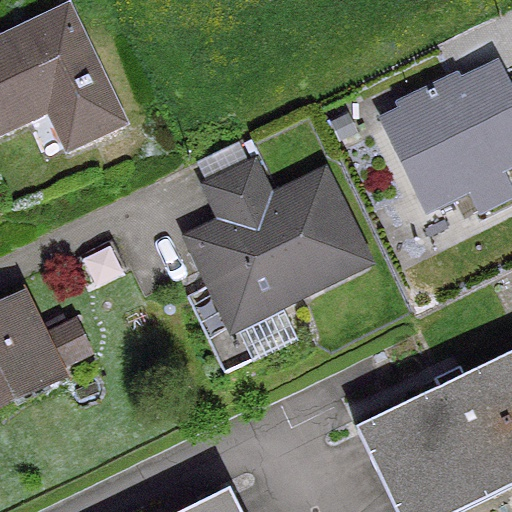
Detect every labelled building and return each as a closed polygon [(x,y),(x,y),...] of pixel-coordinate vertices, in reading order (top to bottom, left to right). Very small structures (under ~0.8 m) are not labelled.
[(63,14),(0,43),(0,132),(50,108),(68,148),(116,126),(63,14)] [(406,118),(383,130),(425,215),(465,195),(461,186),(511,161),(511,107),(496,74),(458,94),(452,81),(400,106),(406,118)] [(278,202),(191,243),(204,270),(230,326),(358,265),(318,182),(278,202)] [(0,403),(50,379),(48,373),(83,355),(70,329),(34,347),(17,310),(0,317),(0,403)] [(511,351),(358,425),(399,511),(454,511),(511,485),(511,351)] [(243,511),(230,486),(176,511),(243,511)]
